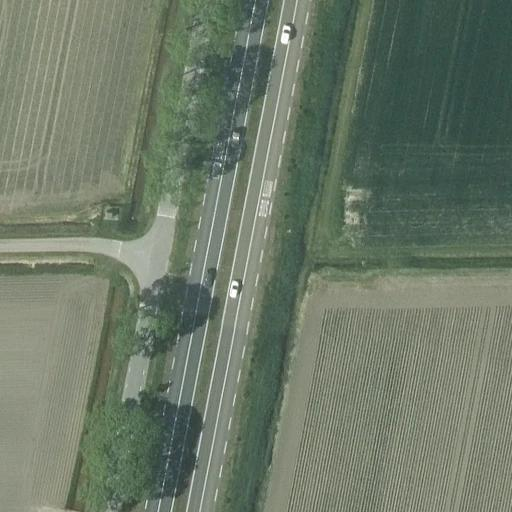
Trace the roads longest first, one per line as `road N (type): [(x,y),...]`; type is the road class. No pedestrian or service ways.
road 1 (unclassified): [(104,511),(203,0)]
road 2 (primary): [(196,511),(294,0)]
road 3 (primary): [(251,0),(154,511)]
